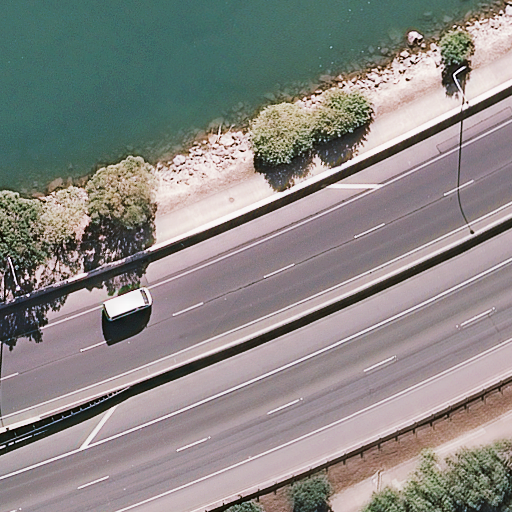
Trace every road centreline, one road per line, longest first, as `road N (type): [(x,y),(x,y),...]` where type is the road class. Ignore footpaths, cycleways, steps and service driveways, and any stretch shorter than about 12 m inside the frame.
road 1 (trunk): [(0,376),(370,231),(511,155)]
road 2 (trunk): [(511,298),(165,455),(0,511)]
